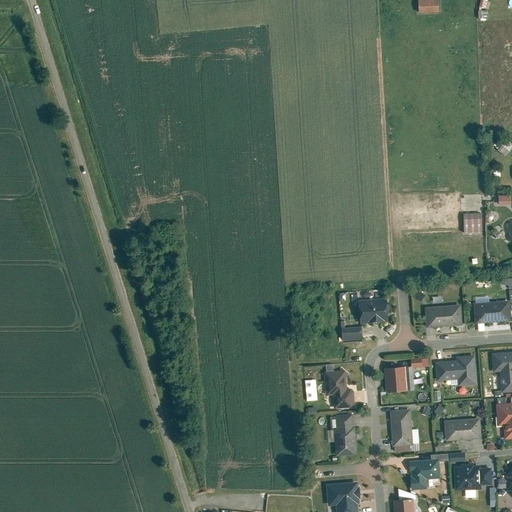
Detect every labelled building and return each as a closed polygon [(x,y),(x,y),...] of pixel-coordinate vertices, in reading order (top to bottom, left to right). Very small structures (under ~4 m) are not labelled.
[(437,0),(417,0),(418,15),(438,14),(437,0)] [(487,12),(478,12),(478,20),(488,19),(487,12)] [(506,144),(500,138),(494,145),(501,150),(506,144)] [(511,197),(495,198),(495,207),(511,205),(511,197)] [(480,215),(463,216),(463,235),(481,234),(480,215)] [(417,291),(412,297),(420,303),(425,297),(417,291)] [(508,302),(473,305),(475,325),(510,322),(508,302)] [(358,305),(359,325),(388,323),(386,303),(358,305)] [(460,306),(424,309),(426,329),(461,326),(460,306)] [(360,328),(341,330),(342,342),(362,340),(360,328)] [(511,353),(491,355),(492,373),(499,373),(501,394),(511,393),(511,353)] [(436,382),(457,381),(457,388),(476,386),(474,357),(455,359),(455,362),(435,363),(436,382)] [(427,360),(410,361),(411,368),(428,367),(427,360)] [(412,369),(384,370),(385,395),(413,393),(412,369)] [(325,397),(332,396),(334,410),(353,409),(352,391),(347,391),(345,372),(323,374),(325,397)] [(511,404),(510,405),(495,406),(497,428),(503,427),(504,441),(511,440),(511,404)] [(435,412),(440,415),(444,410),(439,406),(435,412)] [(421,415),(427,417),(430,410),(424,408),(421,415)] [(392,448),(412,447),(410,411),(389,412),(392,448)] [(335,458),(356,456),(354,428),(352,428),(351,416),(334,417),(335,429),(333,429),(335,458)] [(479,420),(443,422),(445,443),(481,440),(479,420)] [(430,457),(431,461),(408,463),(411,492),(426,491),(425,482),(440,480),(438,464),(447,463),(447,455),(430,457)] [(454,468),(455,493),(480,492),(480,487),(479,469),(479,467),(454,468)] [(479,469),(480,487),(491,487),(490,468),(479,469)] [(356,484),(325,486),(327,508),(335,508),(335,511),(357,511),(357,506),(358,506),(356,484)] [(393,511),(413,511),(412,501),(392,503),(393,511)]
